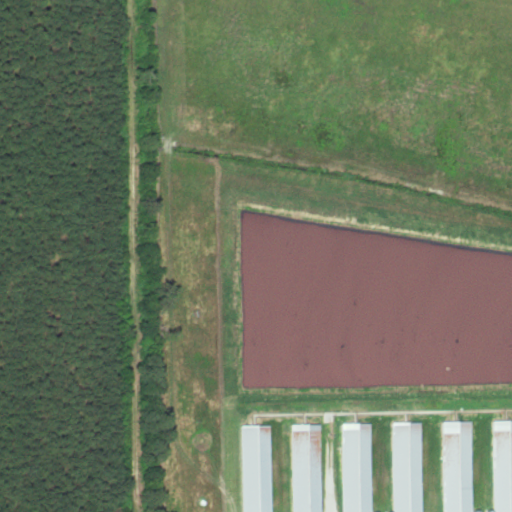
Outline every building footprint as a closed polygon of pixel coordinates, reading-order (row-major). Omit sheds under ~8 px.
[(511,511),(511,419),(491,420),(490,511),(511,511)] [(468,511),(469,421),(440,421),(440,511),(468,511)] [(390,511),(418,511),(418,422),(390,422),(390,511)] [(340,423),(339,511),(367,511),(368,423),(340,423)] [(317,511),(318,424),(289,424),(289,511),(317,511)] [(267,511),(267,425),(239,425),(239,511),(267,511)]
